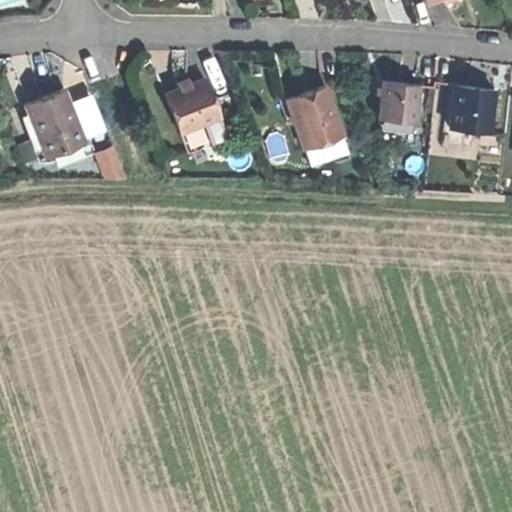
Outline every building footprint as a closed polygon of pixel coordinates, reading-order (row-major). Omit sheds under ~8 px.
[(170,63),(171,70),(187,68),(186,61),(177,62),(170,63)] [(171,70),(156,73),(163,115),(205,109),(198,66),(187,68),(171,70)] [(379,116),(417,119),(420,84),(401,82),(382,81),(379,116)] [(451,127),(491,130),(495,85),(475,83),(456,81),(451,127)] [(302,91),(285,97),(302,146),(340,133),(324,84),(302,91)] [(46,96),(28,103),(34,118),(44,145),(48,155),(86,141),(67,88),(46,96)] [(209,131),(205,109),(163,115),(166,137),(209,131)] [(38,148),(44,145),(34,118),(27,120),(38,148)] [(346,149),(340,133),(302,146),(296,148),(302,164),(346,149)] [(116,144),(98,149),(106,180),(125,175),(116,144)]
